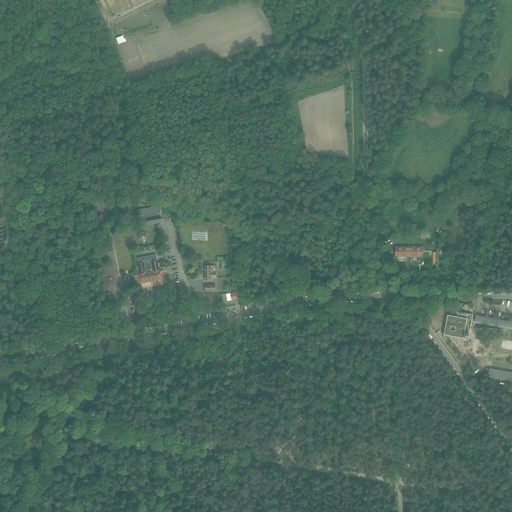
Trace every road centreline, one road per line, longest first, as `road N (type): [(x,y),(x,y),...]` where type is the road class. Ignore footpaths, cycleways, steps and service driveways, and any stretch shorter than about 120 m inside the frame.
road 1 (unclassified): [(0,354),(314,299),(391,296)]
road 2 (unclassified): [(391,296),(364,195),(360,48),(341,0)]
road 3 (unclassified): [(511,447),(404,296)]
